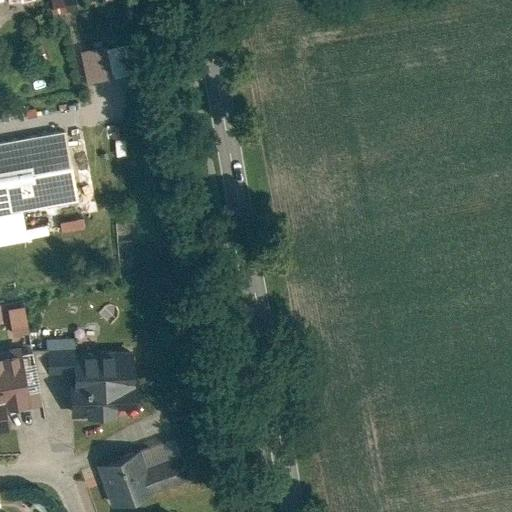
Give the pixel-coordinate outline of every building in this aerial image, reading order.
[(64,38),(70,71),(103,65),(96,31),(64,38)] [(0,212),(81,198),(68,127),(0,139),(0,212)] [(82,129),(73,131),(78,153),(88,151),(82,129)] [(0,301),(0,326),(11,327),(11,302),(0,301)] [(26,304),(10,306),(15,333),(31,330),(26,304)] [(0,428),(6,427),(2,399),(28,395),(20,343),(0,345),(0,428)] [(69,406),(69,414),(136,412),(133,353),(67,356),(69,406)] [(92,459),(110,507),(190,478),(179,447),(145,459),(139,442),(92,459)]
